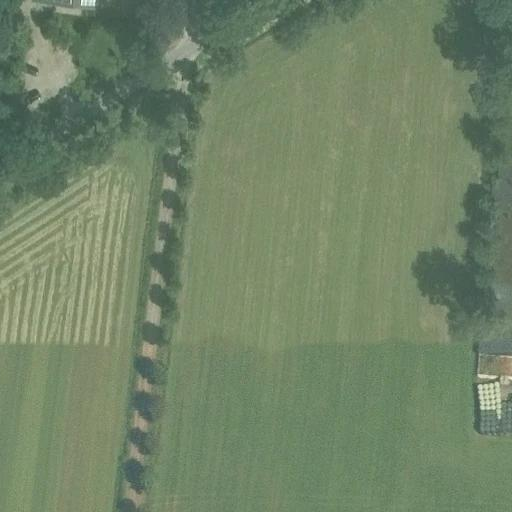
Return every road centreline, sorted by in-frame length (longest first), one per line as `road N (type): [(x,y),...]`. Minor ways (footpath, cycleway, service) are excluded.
road 1 (track): [(131,511),(187,48)]
road 2 (unclassified): [(0,174),(272,0)]
